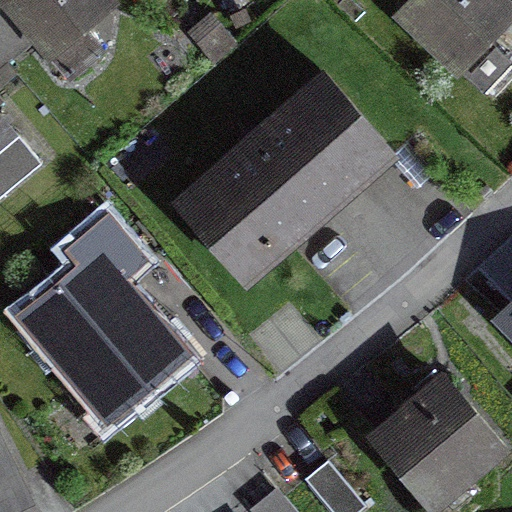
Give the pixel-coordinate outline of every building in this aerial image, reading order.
[(77,28),(105,4),(101,0),(8,0),(6,2),(68,80),(99,53),(77,28)] [(511,0),(397,0),(391,8),(490,101),(511,75),(511,44),(493,31),(511,13),(511,0)] [(236,274),(383,146),(321,73),(173,202),(236,274)] [(0,190),(35,161),(0,119),(0,190)] [(142,263),(104,217),(62,251),(75,267),(20,312),(86,391),(96,382),(121,411),(185,357),(155,321),(149,326),(115,285),(142,263)] [(511,308),(500,320),(511,331),(511,308)] [(497,449),(439,381),(374,436),(421,492),(454,465),(464,477),(497,449)] [(325,462),(302,480),(328,511),(357,511),(363,507),(325,462)]
